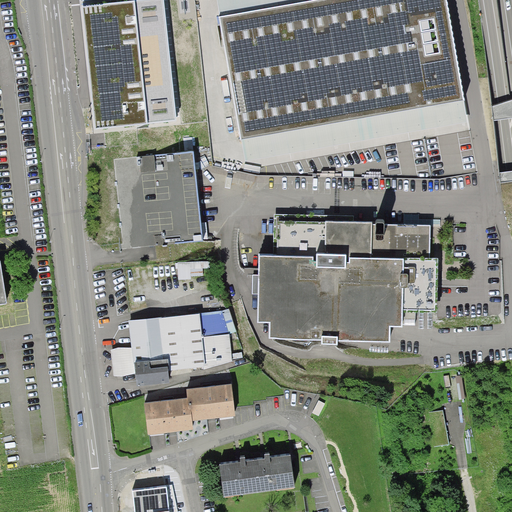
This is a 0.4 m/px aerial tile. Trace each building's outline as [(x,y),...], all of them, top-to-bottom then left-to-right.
[(142,0),(82,6),(95,129),(176,120),(163,0),(142,0)] [(217,0),(220,15),(309,0),(217,0)] [(445,0),(309,0),(220,15),(242,138),(463,100),(445,0)] [(183,138),(185,152),(194,151),(192,137),(183,138)] [(123,249),(203,241),(194,151),(185,152),(114,159),(123,249)] [(353,215),(274,214),(273,256),(260,255),(259,275),(259,294),(258,322),(270,323),(269,338),(321,340),(322,344),(337,344),(338,340),(390,342),(391,327),(402,327),(403,310),(435,311),(437,259),(430,258),(431,226),(384,225),(384,223),(377,222),(377,225),(372,224),(373,222),(353,221),(353,215)] [(229,309),(222,311),(229,334),(236,331),(229,309)] [(162,317),(128,320),(132,348),(118,347),(111,350),(114,376),(122,376),(136,373),(137,386),(169,382),(168,370),(204,366),(204,369),(232,361),(229,334),(222,311),(200,313),(162,318),(162,317)] [(231,384),(186,389),(187,398),(189,409),(191,409),(193,420),(212,418),(235,416),(231,384)] [(189,409),(187,398),(144,402),(148,435),(173,432),(194,430),(193,420),(191,409),(189,409)] [(449,444),(443,410),(428,412),(433,447),(449,444)] [(241,462),(219,465),(223,498),(295,488),(290,455),(270,458),(269,454),(267,454),(265,454),(265,458),(245,461),(245,457),(243,458),(240,458),(241,462)] [(166,486),(167,487),(169,511),(177,511),(173,485),(166,486)] [(169,511),(167,487),(132,491),(134,511),(169,511)]
